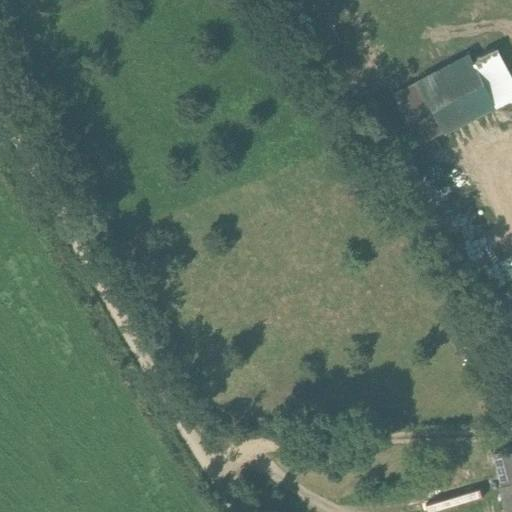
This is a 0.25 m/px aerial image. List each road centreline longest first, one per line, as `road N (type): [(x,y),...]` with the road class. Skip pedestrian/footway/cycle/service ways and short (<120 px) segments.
road 1 (track): [(231,511),(0,108)]
road 2 (track): [(230,455),(511,434)]
road 3 (track): [(335,511),(230,455),(196,452)]
